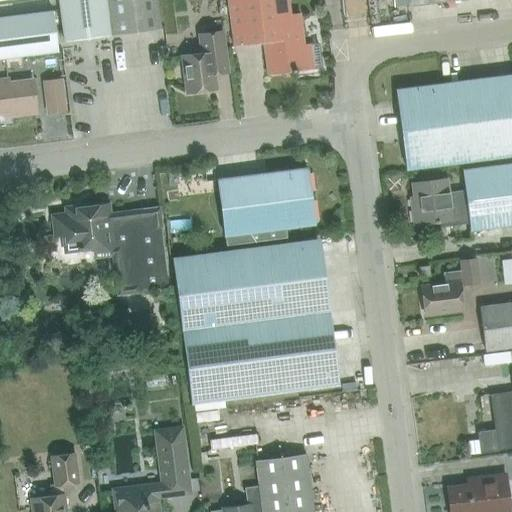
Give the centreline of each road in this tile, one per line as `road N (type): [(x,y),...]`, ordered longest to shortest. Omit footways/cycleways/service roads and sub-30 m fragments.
road 1 (unclassified): [(403,511),(353,123)]
road 2 (unclassified): [(353,123),(0,167)]
road 3 (unclassified): [(353,123),(346,53),(511,33)]
